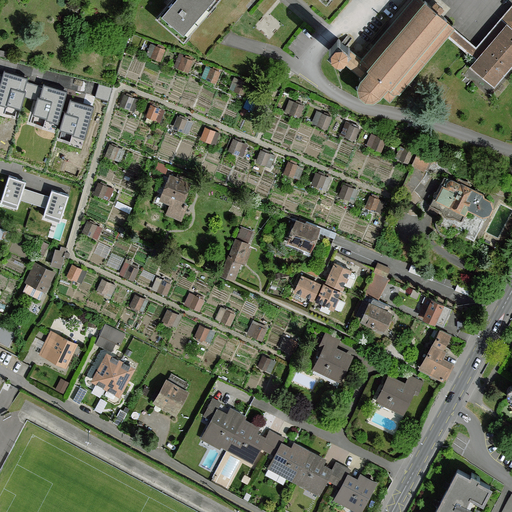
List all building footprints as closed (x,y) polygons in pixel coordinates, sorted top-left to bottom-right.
[(199,0),(172,0),(158,17),(184,40),(210,10),(199,0)] [(199,0),(210,10),(218,0),(199,0)] [(449,34),(455,27),(422,0),(412,0),(362,59),(350,49),(341,59),(361,76),(360,78),(361,79),(358,86),(360,94),(367,99),(374,99),(380,95),(382,97),(383,95),(391,101),(449,34)] [(477,59),(472,66),(495,84),(511,63),(511,6),(501,19),(507,24),(477,59)] [(477,46),(455,27),(449,34),(477,59),(507,24),(501,19),(477,46)] [(341,59),(350,49),(351,48),(339,38),(329,50),(341,59)] [(166,50),(165,50),(167,47),(159,44),(158,47),(151,44),(146,56),(162,63),(166,50)] [(186,56),(185,58),(179,55),(174,68),(189,74),(194,61),(191,60),(192,58),(186,56)] [(222,73),(219,72),(220,70),(214,67),(213,69),(206,66),(201,78),(217,85),(222,73)] [(28,79),(4,72),(3,75),(0,74),(0,106),(7,108),(7,107),(21,110),(24,97),(38,101),(33,116),(46,119),(46,121),(59,125),(68,93),(44,86),(43,87),(27,83),(28,79)] [(235,78),(230,90),(244,95),(249,84),(235,78)] [(98,85),(95,98),(109,102),(112,88),(98,85)] [(127,94),(127,95),(124,94),(119,107),(134,113),(139,100),(133,98),(133,96),(127,94)] [(304,106),(302,105),(303,103),(297,101),(296,103),(289,100),(284,113),(299,119),(304,106)] [(94,108),(71,101),(67,114),(65,114),(60,132),(73,135),(72,137),(85,141),(94,108)] [(166,112),(158,108),(158,107),(153,105),(153,106),(151,106),(146,118),(161,124),(166,112)] [(332,118),(330,117),(331,115),(324,113),(324,114),(316,111),(311,124),(327,130),(332,118)] [(180,116),(180,118),(178,117),(173,129),(188,135),(193,123),(187,121),(188,119),(180,116)] [(361,128),(359,127),(359,125),(353,123),(352,124),(346,122),(341,135),(356,142),(361,128)] [(220,133),(205,127),(200,140),(215,146),(220,133)] [(371,134),(366,145),(382,152),(387,141),(371,134)] [(236,138),(235,140),(233,139),(228,151),(243,157),(248,145),(242,143),(243,141),(236,138)] [(111,144),(105,157),(119,164),(125,151),(111,144)] [(400,147),(395,158),(409,164),(414,152),(400,147)] [(263,149),(262,151),(261,150),(256,162),(271,169),(276,157),(269,154),(270,152),(263,149)] [(430,157),(418,152),(415,159),(421,162),(420,164),(426,166),(430,157)] [(304,168),(297,165),(298,163),(291,160),(290,163),(288,162),(284,174),(299,180),(304,168)] [(169,166),(159,162),(156,168),(166,173),(169,166)] [(332,179),(325,176),(326,174),(319,171),(318,174),(316,172),(311,185),(327,192),(332,179)] [(189,184),(171,176),(164,193),(173,197),(171,203),(172,203),(168,212),(181,217),(187,203),(182,201),(189,184)] [(480,198),(478,191),(469,187),(470,184),(459,179),(457,182),(445,176),(431,205),(443,211),(445,214),(449,217),(454,216),(457,218),(461,211),(466,214),(469,208),(483,215),(489,213),(493,207),(491,200),(484,197),(480,198)] [(68,196),(52,191),(50,197),(24,189),(26,183),(9,177),(1,205),(18,210),(21,201),(47,209),(44,218),(60,223),(68,196)] [(114,190),(107,187),(108,185),(101,182),(100,184),(99,183),(94,194),(109,201),(114,190)] [(359,191),(352,188),(353,186),(346,184),(345,185),(344,185),(339,197),(354,203),(359,191)] [(373,194),(372,197),(370,196),(366,207),(377,212),(381,201),(379,200),(380,197),(373,194)] [(103,229),(97,226),(97,224),(91,221),(90,223),(88,221),(82,233),(98,240),(103,229)] [(305,225),(316,230),(318,226),(307,221),(305,225)] [(299,223),(298,223),(292,239),(310,246),(317,230),(316,230),(305,225),(299,223)] [(244,224),(239,234),(251,239),(255,229),(244,224)] [(498,239),(486,232),(482,239),(495,245),(498,239)] [(237,241),(232,255),(241,259),(246,244),(237,241)] [(62,266),(66,251),(61,250),(56,265),(62,266)] [(230,255),(223,274),(234,278),(242,259),(241,259),(232,255),(230,255)] [(140,270),(138,269),(139,267),(133,264),(132,266),(125,263),(119,275),(134,282),(140,270)] [(336,263),(328,281),(342,288),(344,284),(350,271),(350,270),(336,263)] [(376,269),(375,271),(377,272),(386,276),(390,268),(378,263),(376,269)] [(54,272),(36,264),(28,282),(44,290),(45,291),(54,272)] [(73,265),(67,277),(77,282),(83,270),(73,265)] [(350,271),(344,284),(351,288),(356,276),(355,273),(350,271)] [(377,272),(373,280),(384,286),(385,286),(389,278),(386,276),(377,272)] [(320,284),(302,275),(295,290),(314,298),(320,284)] [(173,285),(170,284),(171,282),(164,279),(164,280),(157,277),(151,289),(167,297),(173,285)] [(103,279),(97,291),(111,297),(116,286),(103,279)] [(373,280),(366,294),(371,296),(377,299),(384,286),(373,280)] [(44,290),(28,282),(24,291),(40,299),(44,290)] [(341,291),(327,285),(323,286),(317,300),(333,308),(338,298),(341,291)] [(198,295),(197,296),(190,293),(184,305),(200,313),(206,301),(203,299),(204,298),(198,295)] [(136,294),(129,306),(142,312),(148,300),(136,294)] [(371,304),(386,311),(389,305),(377,299),(371,296),(368,303),(371,304)] [(452,309),(428,297),(420,314),(444,326),(452,309)] [(345,302),(338,298),(333,308),(341,311),(345,302)] [(386,311),(371,304),(364,318),(383,328),(384,326),(387,318),(390,313),(386,311)] [(215,319),(231,326),(237,313),(227,308),(226,310),(221,307),(215,319)] [(168,310),(162,322),(176,328),(182,316),(168,310)] [(247,335),(262,342),(269,328),(254,321),(247,335)] [(3,324),(0,329),(0,339),(11,344),(18,330),(3,324)] [(200,325),(194,337),(210,345),(216,333),(200,325)] [(105,327),(101,335),(116,343),(121,345),(124,337),(105,327)] [(429,352),(448,361),(452,353),(443,348),(444,346),(450,334),(442,330),(429,352)] [(52,332),(42,353),(66,365),(76,344),(52,332)] [(325,346),(335,351),(341,339),(325,332),(320,344),(325,346)] [(116,343),(101,335),(96,344),(111,352),(116,343)] [(341,379),(351,358),(335,351),(325,346),(315,367),(334,376),(341,379)] [(448,361),(429,352),(421,367),(443,379),(452,363),(448,361)] [(108,353),(93,380),(97,382),(106,387),(107,387),(121,361),(108,353)] [(263,356),(258,367),(272,374),(277,363),(263,356)] [(121,361),(107,387),(120,394),(134,368),(121,361)] [(167,382),(183,390),(187,384),(172,375),(167,382)] [(409,375),(404,386),(414,391),(420,393),(425,382),(409,375)] [(337,386),(341,379),(334,376),(330,383),(337,386)] [(388,378),(378,400),(403,412),(414,391),(404,386),(388,378)] [(106,387),(97,382),(93,389),(102,394),(106,387)] [(167,382),(157,401),(176,411),(186,392),(183,390),(167,382)] [(87,391),(81,387),(74,400),(80,403),(81,402),(87,391)] [(204,415),(212,420),(217,412),(221,403),(213,398),(204,415)] [(127,413),(121,409),(114,422),(120,426),(127,413)] [(230,445),(244,420),(245,416),(232,409),(227,417),(217,412),(212,420),(203,437),(220,446),(223,442),(230,445)] [(260,448),(264,440),(254,434),(258,427),(244,420),(230,445),(237,449),(236,451),(253,461),(260,448)] [(268,452),(276,455),(281,445),(285,437),(270,429),(264,440),(260,448),(268,452)] [(411,444),(414,436),(409,434),(406,442),(411,444)] [(296,477),(310,452),(295,444),(292,450),(281,445),(276,455),(270,466),(288,476),(289,473),(296,477)] [(329,475),(331,472),(321,466),(324,459),(310,452),(296,477),(303,481),(302,483),(320,492),(329,475)] [(336,462),(331,472),(329,475),(336,479),(343,466),(336,462)] [(336,479),(344,483),(348,476),(351,470),(343,466),(336,479)] [(458,469),(435,511),(462,511),(471,495),(480,499),(483,501),(491,486),(458,469)] [(355,505),(362,509),(376,483),(361,475),(358,482),(348,476),(344,483),(336,498),(354,507),(355,505)] [(475,508),(480,499),(471,495),(462,511),(477,511),(479,510),(475,508)] [(511,511),(511,496),(502,511),(511,511)]
